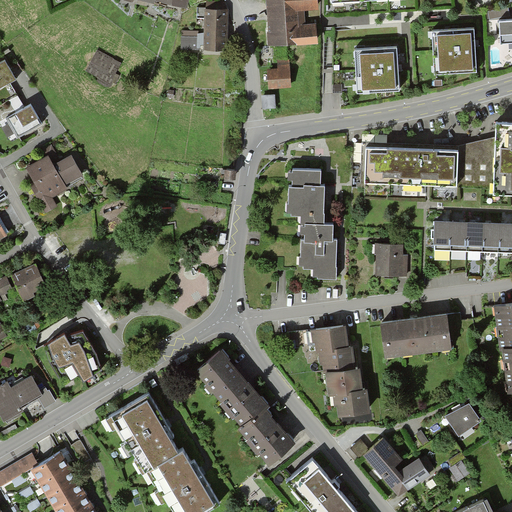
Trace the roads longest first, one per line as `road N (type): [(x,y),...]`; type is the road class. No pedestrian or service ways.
road 1 (residential): [(241,326),(260,315),(511,284)]
road 2 (tertiary): [(511,84),(253,138)]
road 3 (unclassified): [(241,326),(293,403),(386,511)]
road 4 (unclassified): [(253,138),(234,311)]
road 5 (residential): [(38,240),(136,369)]
road 6 (residential): [(136,369),(0,450)]
road 7 (residential): [(253,138),(253,78),(230,0)]
